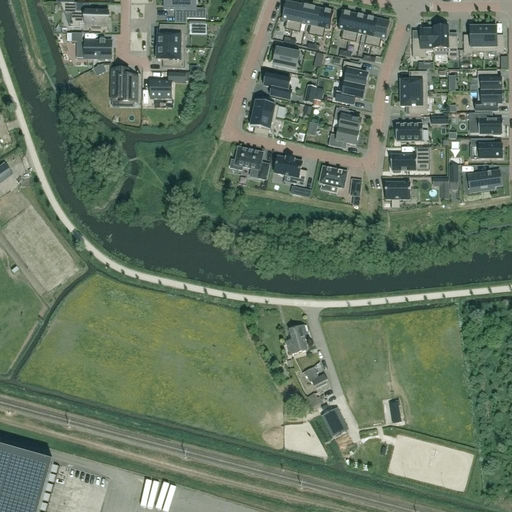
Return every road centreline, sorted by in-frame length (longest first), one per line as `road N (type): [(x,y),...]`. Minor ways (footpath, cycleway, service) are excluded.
road 1 (residential): [(0,59),(48,193),(87,246),(113,266),(271,301),(511,288)]
road 2 (residential): [(371,166),(224,135),(271,0)]
road 3 (residential): [(406,7),(379,98),(371,166)]
